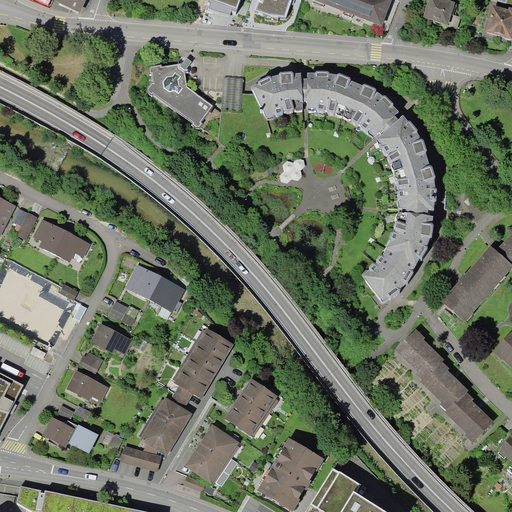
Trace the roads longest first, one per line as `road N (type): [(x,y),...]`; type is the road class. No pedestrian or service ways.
road 1 (trunk): [(439,498),(208,227),(106,146),(0,86)]
road 2 (residential): [(0,176),(94,223),(112,255),(8,465)]
road 3 (secondary): [(91,27),(390,52)]
road 4 (primary): [(200,511),(140,491),(8,465)]
road 5 (residential): [(443,59),(448,111),(511,191)]
road 6 (residential): [(511,410),(422,301)]
